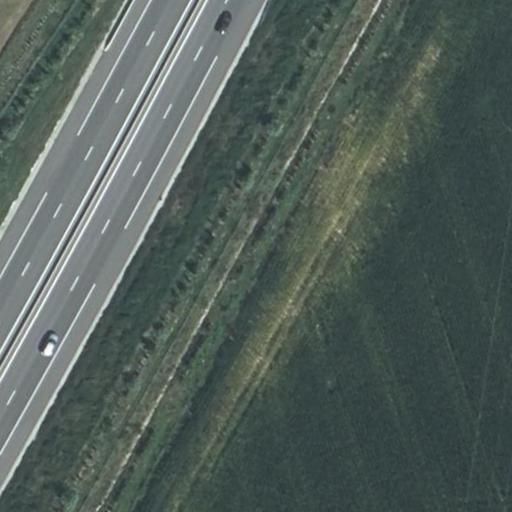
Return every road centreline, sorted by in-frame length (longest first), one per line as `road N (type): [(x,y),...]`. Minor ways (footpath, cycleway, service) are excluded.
road 1 (motorway): [(0,412),(221,0)]
road 2 (motorway): [(163,0),(0,306)]
